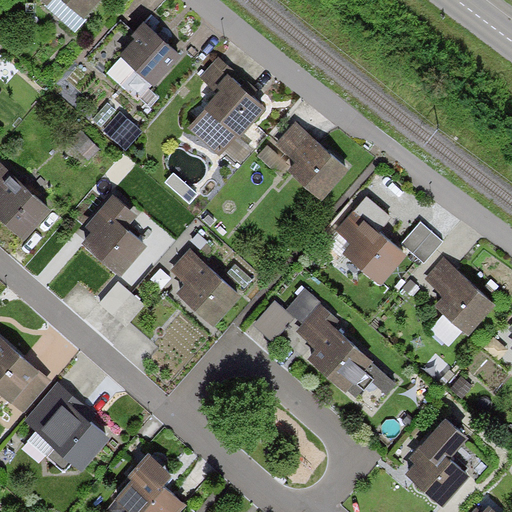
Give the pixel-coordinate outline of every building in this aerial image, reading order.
[(52,0),(75,22),(95,0),(52,0)] [(182,54),(139,18),(98,67),(140,103),(182,54)] [(265,109),(224,74),(182,124),(233,167),(249,148),(239,139),(265,109)] [(316,203),(345,170),(292,123),(271,146),(291,163),(282,173),(316,203)] [(52,211),(0,163),(0,223),(22,244),(52,211)] [(80,246),(119,274),(143,240),(127,228),(137,214),(109,194),(85,227),(91,231),(80,246)] [(411,256),(357,206),(335,230),(352,246),(340,258),(376,293),(411,256)] [(407,245),(432,259),(445,235),(420,221),(407,245)] [(173,294),(209,327),(237,297),(184,249),(166,269),(183,284),(173,294)] [(463,337),(491,304),(438,258),(418,281),(438,298),(429,309),(463,337)] [(128,324),(148,302),(121,278),(102,300),(128,324)] [(306,361),(349,392),(374,357),(337,330),(345,319),(302,288),(286,310),(271,298),(249,328),(271,344),(289,319),(298,325),(293,332),(315,348),(306,361)] [(0,397),(11,406),(40,372),(0,338),(0,397)] [(76,473),(108,436),(89,421),(91,412),(57,382),(21,422),(43,445),(41,460),(58,472),(68,466),(76,473)] [(466,432),(442,414),(398,473),(443,507),(468,474),(447,458),(466,432)] [(175,511),(184,502),(160,480),(169,470),(149,452),(127,475),(131,479),(118,493),(131,505),(125,511),(175,511)] [(507,511),(491,497),(477,511),(507,511)]
